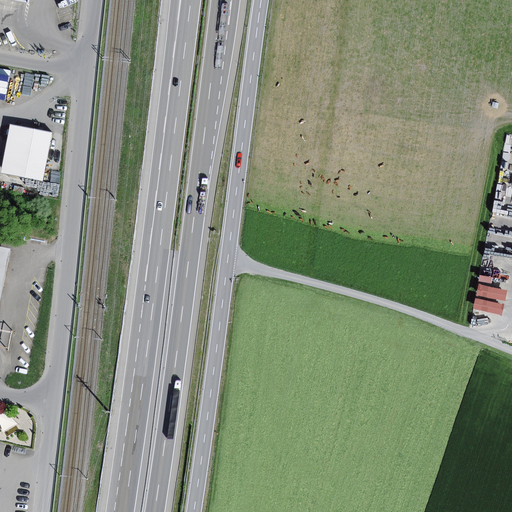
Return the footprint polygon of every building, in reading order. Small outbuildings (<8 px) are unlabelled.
[(0,95),(6,97),(11,69),(0,66),(0,95)] [(52,134),(12,126),(3,172),(43,180),(52,134)] [(0,302),(10,249),(0,247),(0,302)] [(501,314),(507,289),(479,283),(474,308),(501,314)] [(14,446),(13,452),(25,455),(26,450),(14,446)]
